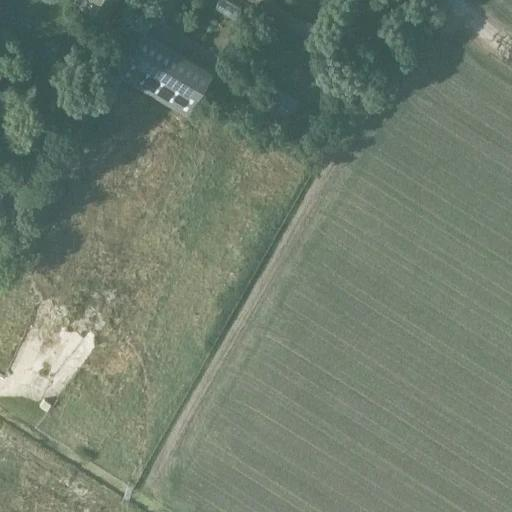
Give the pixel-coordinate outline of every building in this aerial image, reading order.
[(82,0),(78,8),(104,23),(117,0),(82,0)] [(143,31),(117,75),(185,116),(211,71),(143,31)] [(298,100),(273,85),(262,103),(287,118),(298,100)] [(58,214),(26,280),(48,291),(72,241),(94,197),(92,195),(96,187),(99,188),(143,97),(121,87),(58,214)] [(0,172),(0,187),(5,191),(12,180),(0,172)] [(90,240),(55,312),(129,349),(164,276),(90,240)] [(124,365),(128,349),(110,345),(106,361),(124,365)] [(0,509),(4,511),(99,511),(0,449),(0,509)]
